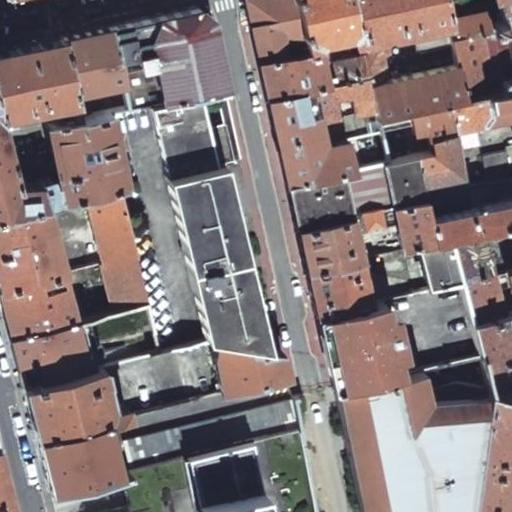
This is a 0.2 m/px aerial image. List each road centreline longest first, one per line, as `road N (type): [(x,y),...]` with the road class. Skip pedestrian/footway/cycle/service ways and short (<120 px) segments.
road 1 (residential): [(225,0),(312,391)]
road 2 (residential): [(139,0),(0,29)]
road 3 (residential): [(0,395),(30,511)]
